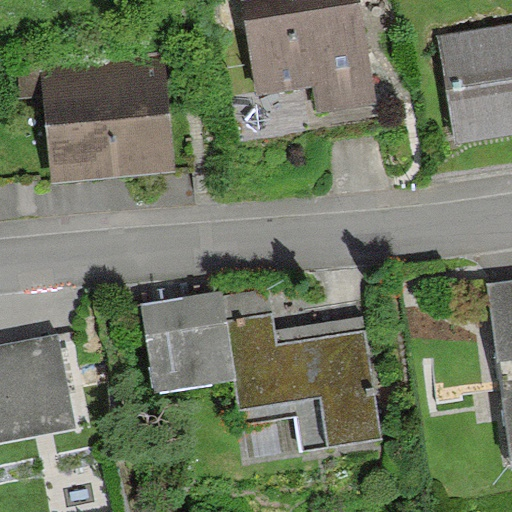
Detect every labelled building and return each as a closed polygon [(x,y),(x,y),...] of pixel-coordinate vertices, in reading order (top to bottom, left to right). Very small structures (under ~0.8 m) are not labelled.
[(377,107),(360,0),(274,0),(243,5),(259,102),(314,93),(317,116),(377,107)] [(511,23),(437,37),(458,148),(511,138),(511,23)] [(180,179),(168,58),(38,71),(50,192),(180,179)] [(511,287),(490,290),(509,470),(511,469),(511,287)] [(272,289),(224,296),(237,388),(242,429),(300,421),(304,452),(380,442),(363,319),(278,331),(272,289)] [(237,388),(224,296),(140,309),(155,401),(237,388)] [(0,349),(0,449),(77,434),(58,338),(0,349)]
